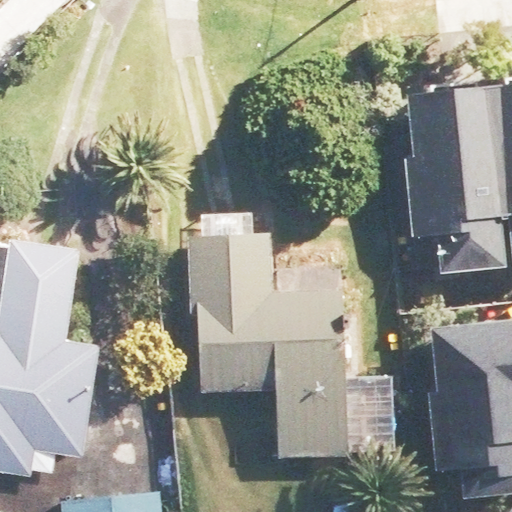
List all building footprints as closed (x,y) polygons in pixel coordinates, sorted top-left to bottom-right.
[(511,81),(405,95),(407,112),(390,114),(405,235),(431,232),(436,274),(511,264),(511,81)] [(262,234),(181,237),(183,316),(187,316),(188,343),(193,392),(267,389),(273,460),(345,457),(332,289),(266,293),(262,234)] [(0,474),(25,478),(29,451),(75,458),(92,346),(58,341),(73,248),(1,237),(0,241),(0,474)] [(452,466),(455,496),(511,491),(511,320),(426,327),(431,387),(421,387),(427,468),(452,466)] [(159,511),(157,492),(57,501),(57,511),(159,511)]
